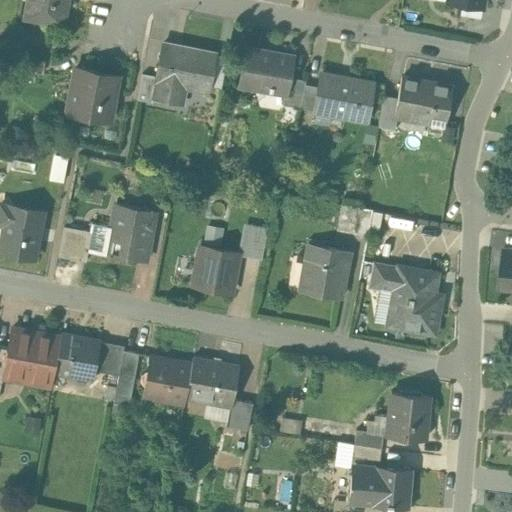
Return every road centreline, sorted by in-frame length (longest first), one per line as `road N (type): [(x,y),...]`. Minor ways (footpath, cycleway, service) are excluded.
road 1 (residential): [(0,286),(465,363)]
road 2 (residential): [(209,0),(504,48)]
road 3 (residential): [(504,48),(474,207)]
road 4 (residential): [(465,363),(474,207)]
road 5 (residential): [(453,511),(465,363)]
